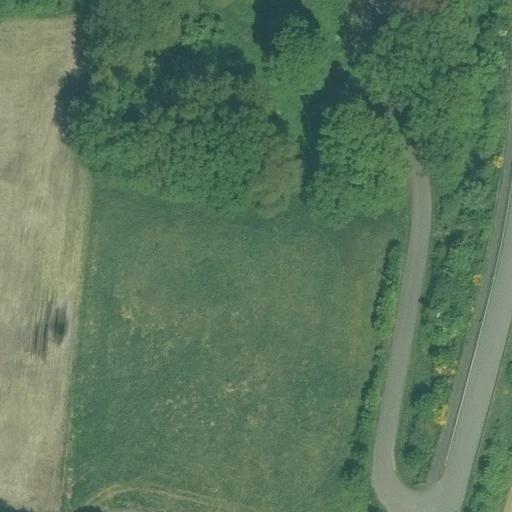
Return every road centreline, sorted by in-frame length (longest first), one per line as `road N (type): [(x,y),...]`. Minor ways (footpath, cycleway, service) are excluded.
road 1 (unclassified): [(412,511),(393,501),(382,468),(417,206),(372,0)]
road 2 (tertiary): [(511,262),(447,511)]
